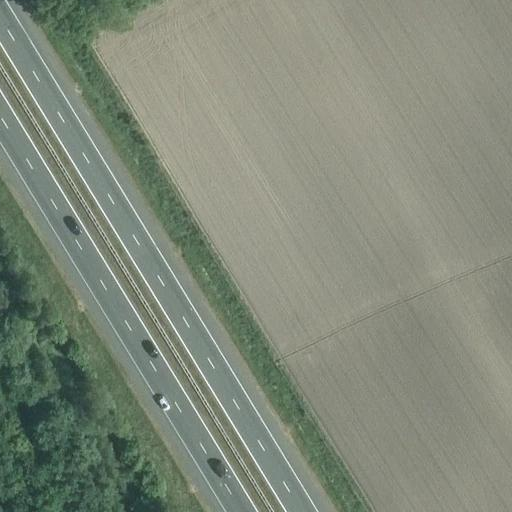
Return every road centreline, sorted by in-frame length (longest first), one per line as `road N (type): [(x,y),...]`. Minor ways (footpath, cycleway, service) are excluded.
road 1 (motorway): [(292,511),(0,28)]
road 2 (motorway): [(0,124),(233,511)]
